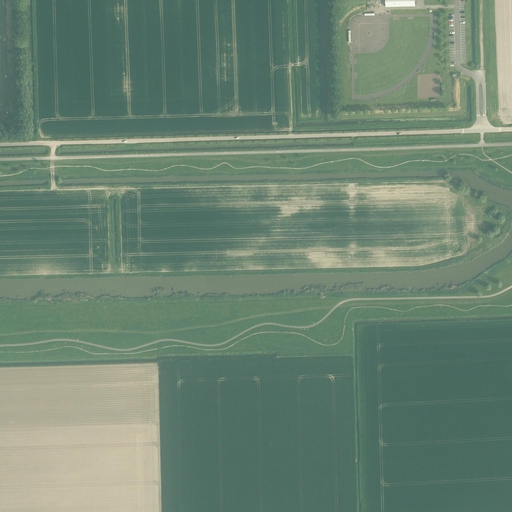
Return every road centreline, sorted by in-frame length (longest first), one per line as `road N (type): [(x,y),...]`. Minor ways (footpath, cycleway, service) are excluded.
road 1 (unknown): [(0,167),(511,149)]
road 2 (unclassified): [(0,144),(511,129)]
